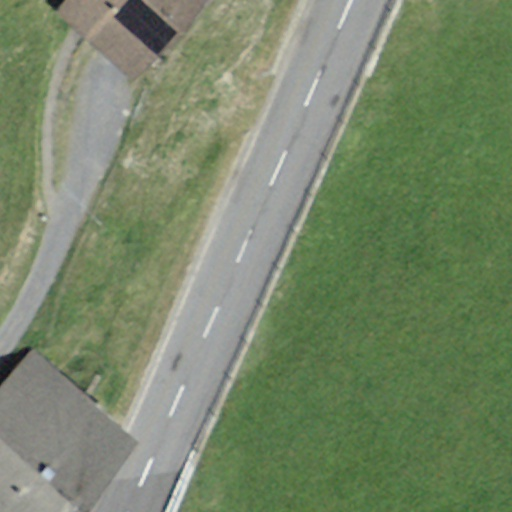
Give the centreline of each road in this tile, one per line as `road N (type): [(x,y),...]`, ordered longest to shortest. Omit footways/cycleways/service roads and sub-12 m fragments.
road 1 (secondary): [(130,511),(354,0)]
road 2 (residential): [(113,87),(58,245),(0,350)]
